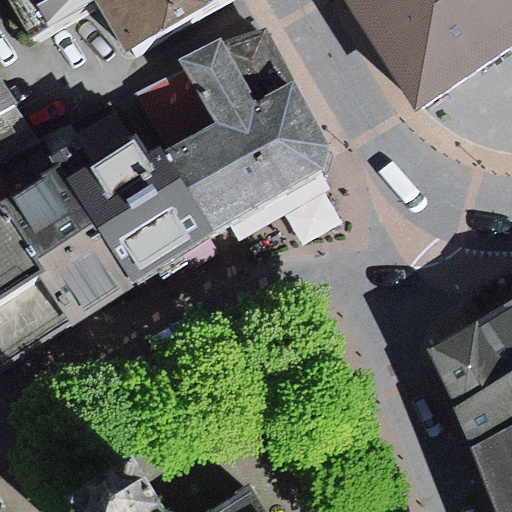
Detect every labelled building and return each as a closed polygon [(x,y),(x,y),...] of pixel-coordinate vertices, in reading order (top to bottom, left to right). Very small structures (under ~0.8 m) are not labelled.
[(227,0),(104,0),(139,52),(227,0)] [(511,0),(347,0),(413,102),(511,33),(511,0)] [(325,155),(329,145),(294,80),(275,46),(265,28),(224,46),(221,41),(181,58),(188,71),(190,76),(217,123),(214,125),(172,150),(166,154),(215,227),(226,221),(303,176),(322,165),(325,155)] [(188,71),(140,91),(172,150),(214,125),(217,123),(190,76),(188,71)] [(0,111),(10,105),(18,99),(0,75),(0,111)] [(0,160),(34,137),(10,105),(0,111),(0,160)] [(44,145),(59,167),(136,280),(157,266),(215,227),(166,154),(155,159),(137,134),(128,140),(113,117),(80,139),(72,127),(44,145)] [(59,167),(3,204),(72,317),(99,301),(136,280),(59,167)] [(0,364),(72,317),(3,204),(0,200),(0,364)] [(511,307),(478,326),(437,350),(459,405),(472,447),(511,423),(511,307)] [(500,511),(511,511),(511,423),(472,447),(475,454),(498,506),(500,511)] [(265,511),(252,490),(214,511),(163,511),(133,461),(67,501),(73,511),(265,511)]
